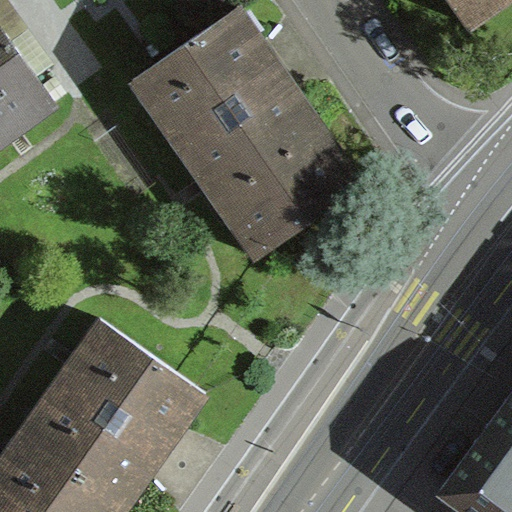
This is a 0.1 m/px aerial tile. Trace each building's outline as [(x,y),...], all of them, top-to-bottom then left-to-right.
[(511,0),(450,0),(472,30),(511,1),(511,0)] [(381,177),(251,4),(137,90),(267,262),(381,177)] [(0,159),(71,106),(0,12),(0,159)] [(143,511),(219,401),(105,323),(28,436),(140,511),(143,511)] [(511,511),(511,412),(449,492),(473,511),(511,511)] [(140,511),(28,436),(0,476),(0,511),(140,511)]
